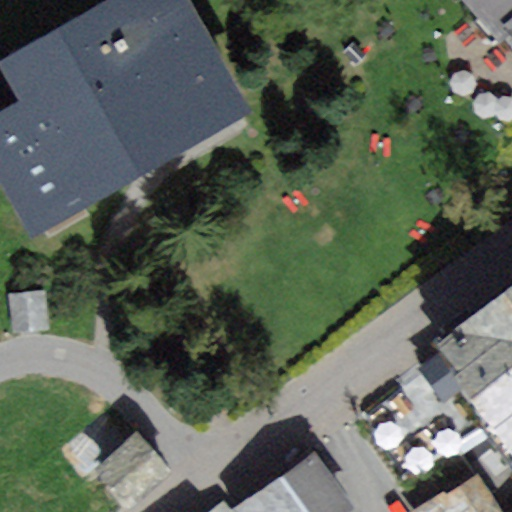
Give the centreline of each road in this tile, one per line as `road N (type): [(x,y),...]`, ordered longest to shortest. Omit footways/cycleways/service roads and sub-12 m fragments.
road 1 (residential): [(198,504),(511,260)]
road 2 (residential): [(198,504),(78,383),(0,369)]
